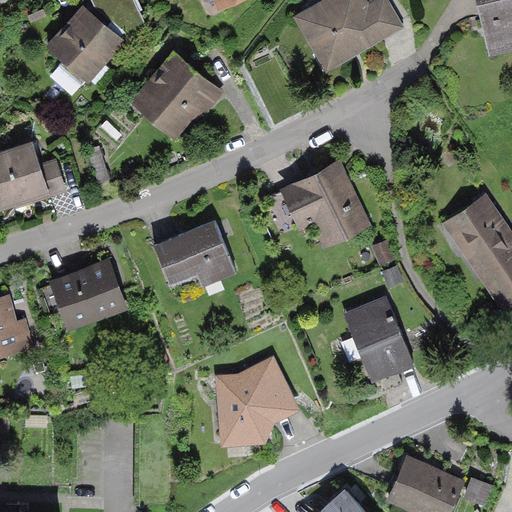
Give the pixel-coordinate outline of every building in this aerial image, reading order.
[(362,0),(331,0),(312,11),(321,27),(311,33),(321,51),(327,48),(334,61),(398,25),(384,1),(368,10),(362,0)] [(511,0),(490,0),(502,50),(511,47),(511,0)] [(93,8),(52,50),(89,84),(129,42),(93,8)] [(220,92),(176,55),(141,97),(179,129),(194,111),(200,116),(220,92)] [(33,142),(0,152),(0,205),(30,195),(32,199),(65,188),(56,160),(40,166),(33,142)] [(368,223),(339,164),(286,189),(303,225),(315,219),(326,242),(368,223)] [(511,302),(511,227),(480,183),(438,213),(505,308),(511,302)] [(217,220),(156,245),(172,285),(203,272),(200,265),(210,261),(217,277),(237,269),(217,220)] [(107,264),(58,282),(73,323),(122,305),(107,264)] [(387,296),(351,312),(369,354),(363,357),(372,378),(378,376),(384,392),(405,384),(398,368),(415,360),(387,296)] [(0,351),(31,344),(25,321),(15,324),(9,302),(0,304),(0,351)] [(241,376),(228,377),(229,391),(224,393),(227,438),(266,434),(265,419),(294,404),(273,362),(254,372),(251,371),(248,370),(245,371),(242,373),(241,376)] [(177,421),(142,422),(146,511),(162,511),(180,511),(177,421)] [(449,511),(464,481),(409,455),(389,497),(412,508),(416,501),(439,511),(449,511)] [(492,485),(475,478),(468,495),(485,502),(492,485)] [(327,510),(328,511),(367,511),(349,491),(327,510)]
